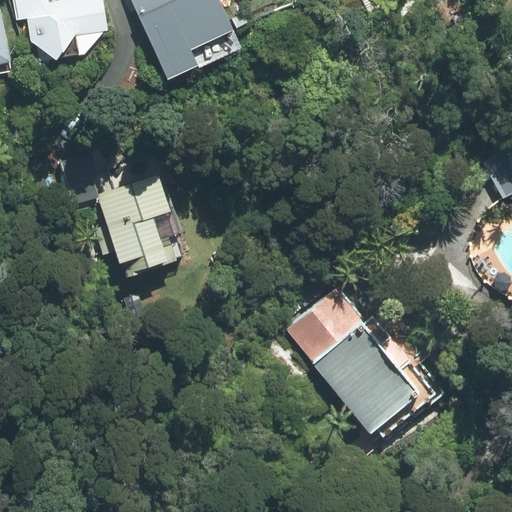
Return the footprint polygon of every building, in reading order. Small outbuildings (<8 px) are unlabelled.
[(50,0),(15,0),(19,19),(34,17),(39,58),(79,53),(76,34),(111,29),(106,0),(60,0),(51,1),(50,0)] [(164,18),(198,0),(132,0),(148,31),(166,21),(164,18)] [(4,6),(0,6),(0,61),(16,59),(4,6)] [(511,148),(482,162),(500,197),(511,190),(511,148)] [(160,211),(178,205),(166,169),(103,191),(89,152),(63,161),(78,202),(104,194),(132,274),(185,256),(178,236),(169,239),(160,211)] [(285,329),(311,361),(308,363),(364,433),(371,427),(378,436),(431,394),(370,318),(364,323),(336,288),(285,329)] [(125,297),(134,320),(148,314),(138,292),(125,297)]
